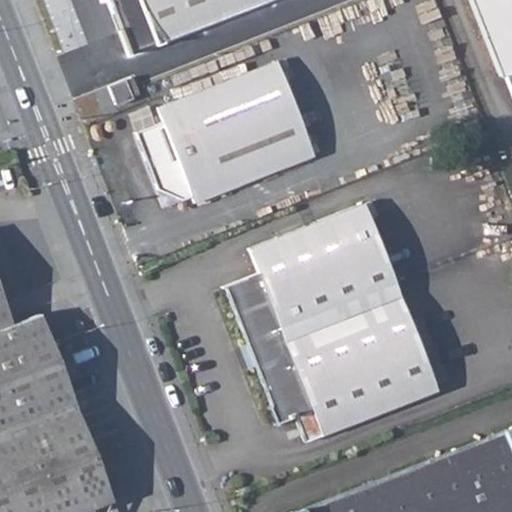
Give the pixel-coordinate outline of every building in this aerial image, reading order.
[(108,0),(129,53),(267,0),(108,0)] [(511,0),(468,0),(499,78),(511,72),(511,0)] [(256,62),(258,68),(272,63),(269,56),(256,62)] [(258,68),(156,108),(161,121),(133,132),(155,190),(178,200),(190,195),(193,203),(310,156),(297,120),(278,73),(274,62),(272,63),(258,68)] [(278,73),(297,120),(311,115),(292,68),(278,73)] [(132,79),(109,87),(115,105),(138,96),(132,79)] [(155,190),(161,206),(178,200),(155,190)] [(370,201),(246,249),(256,273),(223,286),(246,344),(254,365),(275,425),(294,418),(303,442),(434,390),(366,219),(375,216),(370,201)] [(0,511),(75,511),(107,500),(35,314),(7,325),(0,306),(0,511)] [(239,346),(247,368),(254,365),(246,344),(239,346)] [(511,511),(511,427),(294,511),(511,511)]
